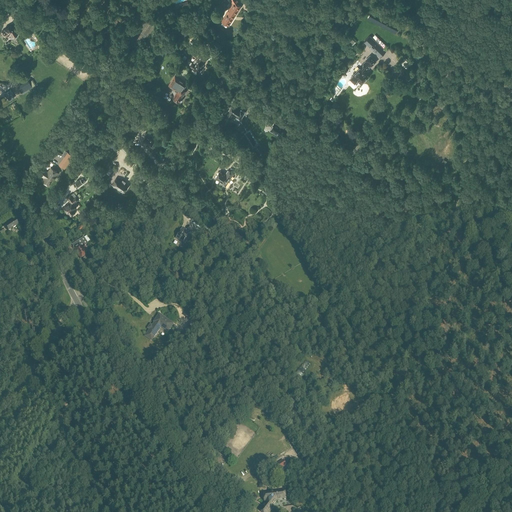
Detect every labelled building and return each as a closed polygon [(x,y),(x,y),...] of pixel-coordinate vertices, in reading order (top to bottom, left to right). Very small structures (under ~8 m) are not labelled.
[(50,0),(48,3),(57,11),(60,8),(51,0),(50,0)] [(224,18),(222,22),(228,25),(228,26),(231,22),(237,11),(241,6),(240,6),(236,4),(238,2),(236,0),(230,0),(231,2),(229,6),(231,7),(224,18)] [(10,16),(13,17),(13,18),(16,20),(19,15),(15,13),(13,11),(10,16)] [(12,29),(10,25),(3,29),(4,30),(2,32),(5,37),(10,35),(11,38),(17,34),(14,28),(12,29)] [(364,42),(367,45),(380,58),(386,51),(370,36),(364,42)] [(29,39),(24,43),(32,51),(36,47),(29,39)] [(192,63),(190,66),(193,68),(191,72),(196,75),(198,72),(199,71),(200,72),(202,69),(201,68),(201,67),(203,65),(200,63),(201,61),(202,61),(205,56),(205,55),(205,54),(204,53),(202,53),(202,54),(198,59),(199,59),(197,61),(195,65),(193,63),(192,63)] [(189,59),(190,59),(184,55),(184,56),(181,60),(184,62),(183,63),(186,65),(190,59),(189,59)] [(353,76),(351,78),(355,82),(358,80),(361,83),(362,82),(362,83),(363,83),(364,83),(365,83),(365,82),(366,82),(366,81),(366,80),(365,80),(365,79),(368,76),(364,72),(370,65),(371,66),(375,61),(370,56),(366,60),(366,61),(357,71),(355,70),(353,73),(354,74),(353,75),(353,76)] [(175,76),(168,86),(172,89),(177,92),(173,99),(178,102),(180,103),(183,99),(181,97),(185,92),(183,91),(187,84),(179,79),(175,76)] [(225,117),(229,120),(233,114),(236,116),(235,116),(240,119),(245,112),(239,109),(239,110),(232,105),(230,108),(229,108),(228,109),(228,110),(229,111),(228,111),(229,111),(228,112),(225,117)] [(279,136),(283,129),(274,123),(270,131),(279,136)] [(151,140),(146,137),(143,141),(151,146),(154,141),(151,140)] [(60,159),(64,155),(59,150),(55,154),(60,159)] [(64,157),(59,165),(64,169),(73,156),(68,153),(64,157)] [(129,157),(127,157),(126,157),(124,160),(124,162),(129,167),(132,167),(134,164),(133,161),(129,157)] [(42,181),(49,186),(58,173),(51,168),(48,173),(44,170),(41,176),(45,178),(42,181)] [(219,172),(215,178),(221,182),(220,184),(225,187),(230,181),(229,181),(233,174),(227,170),(224,175),(219,172)] [(238,170),(236,173),(243,178),(245,174),(238,170)] [(80,180),(75,184),(78,187),(83,183),(83,184),(86,182),(83,178),(81,180),(80,180)] [(117,178),(112,186),(119,190),(120,189),(124,191),(124,190),(126,190),(127,188),(126,187),(127,186),(124,184),(125,183),(126,181),(123,179),(122,180),(121,181),(117,178)] [(64,208),(66,210),(65,210),(65,211),(65,212),(66,212),(67,213),(67,212),(68,212),(68,213),(71,216),(74,213),(72,210),(75,208),(72,204),(79,200),(76,196),(74,193),(71,195),(67,198),(70,202),(67,204),(68,205),(64,208)] [(8,231),(18,225),(14,220),(5,226),(8,231)] [(183,242),(189,233),(190,234),(191,232),(187,229),(186,230),(183,228),(176,239),(179,241),(180,240),(183,242)] [(203,228),(200,234),(208,239),(211,234),(203,228)] [(79,245),(74,248),(81,259),(86,256),(84,254),(88,251),(85,246),(88,244),(84,237),(77,242),(79,245)] [(190,320),(194,313),(189,309),(184,316),(190,320)] [(149,330),(146,333),(154,339),(161,328),(168,333),(174,324),(162,316),(156,324),(154,323),(152,325),(149,330)] [(189,324),(184,332),(188,334),(193,327),(189,324)] [(292,435),(289,436),(288,437),(295,448),(299,445),(292,435)] [(298,447),(294,449),(301,459),(304,457),(298,447)] [(283,460),(275,465),(278,471),(279,473),(288,468),(287,466),(284,461),(283,460)] [(267,502),(261,510),(262,511),(267,511),(268,511),(269,511),(271,509),(270,508),(272,505),(270,504),(273,501),(279,500),(286,499),(285,490),(278,491),(264,493),(265,500),(267,500),(267,502)]
